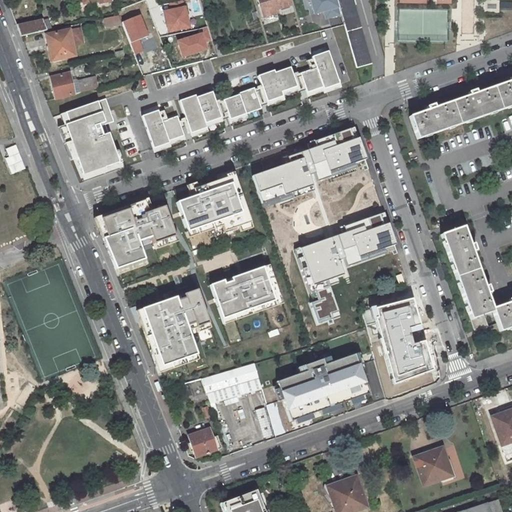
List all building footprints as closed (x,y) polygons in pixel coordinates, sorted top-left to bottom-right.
[(272,0),(255,0),(261,19),(277,14),(276,11),(272,0)] [(272,0),(276,11),(291,6),(289,0),(272,0)] [(338,8),(335,0),(308,0),(313,15),(322,13),(338,8)] [(354,0),(338,0),(358,69),(372,65),(354,0)] [(184,6),(161,11),(166,33),(189,29),(184,6)] [(340,16),(338,8),(322,13),(325,20),(340,16)] [(139,15),(120,22),(128,43),(129,43),(139,39),(147,36),(139,15)] [(45,30),(41,19),(15,25),(19,36),(45,30)] [(80,27),(69,30),(73,47),(84,45),(80,27)] [(198,29),(199,33),(201,33),(204,43),(211,41),(207,27),(198,29)] [(69,28),(42,34),(48,63),(75,57),(73,47),(69,30),(69,28)] [(204,43),(201,33),(199,33),(175,41),(180,58),(206,50),(204,43)] [(143,51),(139,39),(129,43),(134,55),(143,51)] [(311,57),(315,68),(323,92),(324,94),(341,88),(327,51),(311,57)] [(272,71),(257,77),(267,106),(283,101),(282,97),(298,92),(289,68),(273,73),(272,71)] [(323,92),(315,68),(299,74),(307,97),(323,92)] [(73,70),(51,75),(57,98),(99,88),(96,76),(75,81),(73,70)] [(428,112),(411,117),(419,140),(511,107),(511,78),(510,79),(511,82),(479,93),(477,88),(470,91),(471,93),(468,94),(469,97),(437,108),(435,104),(429,105),(430,108),(427,109),(428,112)] [(237,94),(237,95),(245,115),(261,109),(253,88),(237,94)] [(211,92),(195,98),(206,128),(222,122),(211,92)] [(195,98),(194,95),(178,101),(191,138),(207,132),(206,128),(195,98)] [(245,115),(237,95),(222,101),(230,124),(246,119),(245,115)] [(105,99),(58,116),(82,183),(120,169),(104,125),(113,122),(105,99)] [(157,111),(139,117),(152,154),(169,148),(168,145),(160,122),(157,111)] [(176,116),(160,122),(168,145),(184,140),(176,116)] [(299,154),(301,159),(308,178),(314,176),(316,183),(330,178),(330,180),(368,167),(354,127),(308,143),(310,150),(299,154)] [(9,174),(24,169),(13,143),(3,147),(7,158),(4,160),(9,174)] [(301,159),(251,178),(262,210),(313,191),(308,178),(301,159)] [(223,179),(202,186),(204,193),(173,203),(185,239),(221,227),(223,233),(239,228),(240,232),(251,228),(232,173),(222,176),(223,179)] [(176,243),(164,207),(151,212),(146,200),(92,219),(114,278),(147,266),(138,243),(148,240),(152,252),(176,243)] [(399,251),(385,211),(344,225),(346,231),(299,247),(303,256),(297,258),(309,292),(314,290),(317,301),(307,305),(315,328),(342,318),(330,282),(345,276),(340,261),(344,260),(347,269),(399,251)] [(503,334),(511,330),(511,297),(510,299),(511,301),(508,301),(509,305),(494,310),(489,296),(494,294),(490,285),(486,286),(475,254),(479,253),(476,246),(475,246),(474,244),(471,245),(466,230),(444,237),(473,322),(496,314),(503,334)] [(267,263),(208,284),(222,324),(281,303),(267,263)] [(195,289),(135,311),(157,373),(197,359),(186,330),(193,327),(195,333),(209,328),(195,289)] [(423,327),(414,297),(374,309),(395,382),(436,370),(427,339),(415,343),(412,331),(423,327)] [(370,399),(354,353),(275,381),(291,427),(370,399)] [(212,405),(263,390),(256,364),(203,380),(208,392),(212,405)] [(187,390),(191,388),(194,396),(208,392),(203,380),(203,379),(185,384),(187,390)] [(511,441),(511,405),(500,410),(502,416),(493,420),(503,445),(511,441)] [(266,408),(257,411),(265,439),(275,435),(268,415),(268,414),(266,408)] [(210,429),(189,437),(197,458),(223,449),(219,440),(215,441),(210,429)] [(445,447),(416,458),(426,485),(454,474),(445,447)] [(337,511),(366,511),(370,511),(358,476),(355,477),(356,478),(346,482),(346,481),(333,485),(341,509),(337,510),(337,511)] [(257,511),(252,497),(259,494),(257,490),(220,505),(223,511),(257,511)] [(252,497),(257,511),(265,511),(259,494),(252,497)] [(501,511),(498,502),(466,511),(501,511)]
